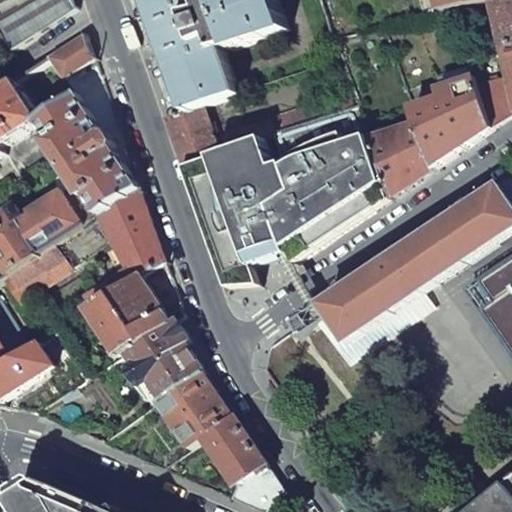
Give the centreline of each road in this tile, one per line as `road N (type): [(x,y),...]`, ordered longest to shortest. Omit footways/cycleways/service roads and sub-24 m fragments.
road 1 (residential): [(226,346),(103,0)]
road 2 (residential): [(511,145),(226,346)]
road 3 (tertiary): [(0,438),(182,511)]
road 4 (residential): [(330,511),(226,346)]
